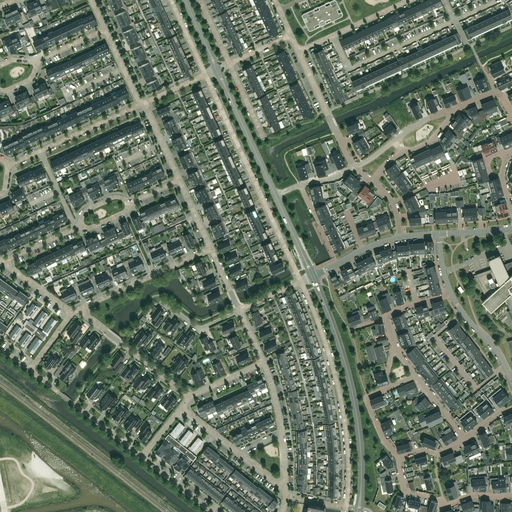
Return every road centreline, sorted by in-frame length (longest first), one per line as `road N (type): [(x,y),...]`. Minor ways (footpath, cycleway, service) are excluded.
road 1 (secondary): [(358,511),(355,405),(312,276)]
road 2 (residential): [(300,281),(341,404),(345,507)]
road 3 (residential): [(206,75),(300,281)]
road 4 (residential): [(333,35),(348,69),(454,20)]
road 5 (residential): [(397,456),(404,492),(443,506),(473,494),(511,496)]
road 6 (residential): [(78,309),(210,248)]
road 7 (residential): [(9,164),(141,104)]
road 8 (residential): [(78,309),(190,397)]
road 9 (secondary): [(275,195),(218,69)]
road 10 (residential): [(299,51),(354,167)]
